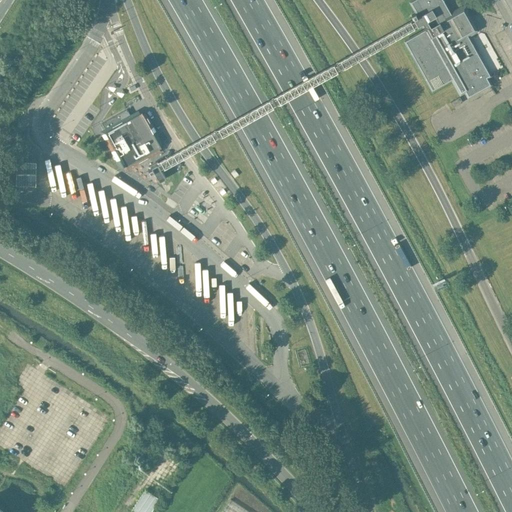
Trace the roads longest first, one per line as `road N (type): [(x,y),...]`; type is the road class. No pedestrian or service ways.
road 1 (motorway): [(183,0),(460,511)]
road 2 (motorway): [(511,490),(247,0)]
road 3 (motorway): [(0,244),(97,306),(213,400),(319,511)]
road 4 (unclassified): [(67,511),(122,415),(111,396),(24,346)]
